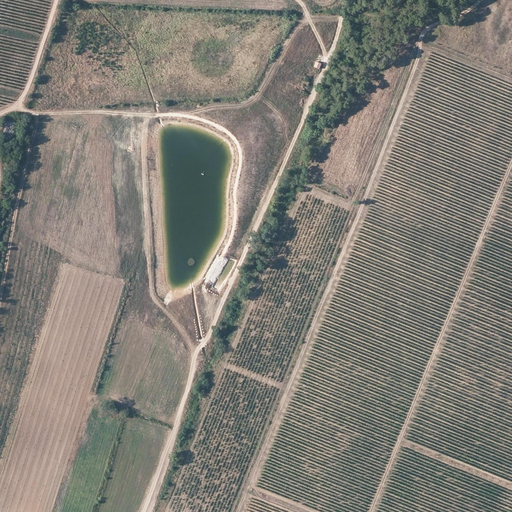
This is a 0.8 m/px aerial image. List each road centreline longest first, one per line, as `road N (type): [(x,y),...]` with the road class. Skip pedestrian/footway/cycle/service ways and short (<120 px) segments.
road 1 (track): [(348,0),(273,187),(194,352),(141,511)]
road 2 (track): [(14,107),(182,115),(228,131),(240,154),(235,220),(207,278)]
road 3 (track): [(145,114),(151,293),(194,352)]
road 4 (track): [(35,113),(0,295)]
road 5 (track): [(182,115),(256,97),(298,24),(309,19)]
road 6 (track): [(57,0),(20,101),(0,112)]
